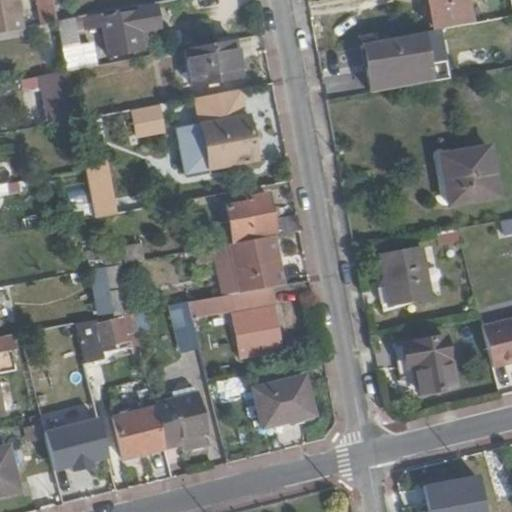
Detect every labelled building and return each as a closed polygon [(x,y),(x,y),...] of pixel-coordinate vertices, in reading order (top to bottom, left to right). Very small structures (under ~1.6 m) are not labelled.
[(0,0),(0,32),(23,28),(17,0),(0,0)] [(36,0),(41,25),(58,22),(53,0),(36,0)] [(427,0),(433,29),(436,29),(475,22),(470,0),(427,0)] [(157,7),(102,18),(104,28),(109,58),(144,51),(140,31),(160,27),(157,7)] [(496,18),(511,15),(511,7),(494,10),(496,18)] [(102,18),(101,14),(61,21),(64,41),(65,45),(69,71),(96,66),(92,46),(78,49),(75,34),(104,28),(102,18)] [(371,92),(445,78),(436,29),(433,29),(362,42),(371,92)] [(242,75),(234,39),(183,49),(191,85),(242,75)] [(47,126),(76,120),(66,72),(37,77),(47,126)] [(248,114),(243,87),(208,94),(214,121),(248,114)] [(168,130),(163,103),(134,109),(139,135),(168,130)] [(251,130),(248,114),(214,121),(174,130),(183,173),(256,159),(252,139),(258,138),(256,129),(251,130)] [(440,155),(449,203),(499,194),(489,146),(440,155)] [(109,164),(84,169),(94,219),(119,214),(109,164)] [(275,234),(273,221),(267,193),(247,197),(247,201),(226,205),(233,242),(251,239),(274,235),(275,234)] [(301,229),(298,216),(273,221),(275,234),(301,229)] [(251,239),(233,242),(217,245),(219,258),(224,284),(226,295),(230,294),(261,288),(271,286),(283,284),(274,235),(251,239)] [(219,258),(217,245),(197,249),(199,262),(219,258)] [(120,247),(100,251),(103,267),(123,263),(120,247)] [(380,255),(388,304),(431,296),(422,247),(380,255)] [(123,263),(103,267),(111,310),(112,315),(120,313),(132,311),(145,309),(138,271),(144,270),(142,260),(123,263)] [(111,310),(103,267),(91,270),(99,312),(111,310)] [(166,307),(189,302),(226,295),(224,284),(163,296),(166,307)] [(232,306),(272,298),(271,286),(261,288),(230,294),(232,306)] [(189,302),(194,321),(232,312),(240,357),(284,349),(274,298),(272,298),(232,306),(230,294),(226,295),(189,302)] [(151,334),(145,309),(132,311),(138,337),(151,334)] [(126,339),(113,343),(114,348),(127,346),(134,349),(135,353),(142,352),(138,337),(132,311),(120,313),(126,339)] [(120,313),(112,315),(106,316),(107,321),(93,324),(99,346),(113,343),(126,339),(120,313)] [(511,360),(511,316),(482,325),(492,364),(492,365),(511,360)] [(14,336),(0,336),(0,350),(15,350),(14,336)] [(445,338),(402,346),(406,369),(414,368),(419,394),(453,388),(445,338)] [(262,428),(315,414),(305,374),(252,388),(262,428)] [(154,404),(155,407),(165,447),(208,438),(199,395),(154,404)] [(123,459),(165,449),(165,447),(155,407),(112,417),(123,459)] [(69,411),(49,416),(51,428),(71,424),(69,411)] [(65,456),(87,450),(84,437),(62,442),(65,456)] [(0,449),(0,493),(16,489),(6,448),(0,449)] [(96,448),(87,450),(65,456),(55,458),(61,482),(76,478),(77,484),(89,481),(87,475),(102,472),(96,448)] [(466,511),(460,481),(424,488),(429,511),(466,511)]
